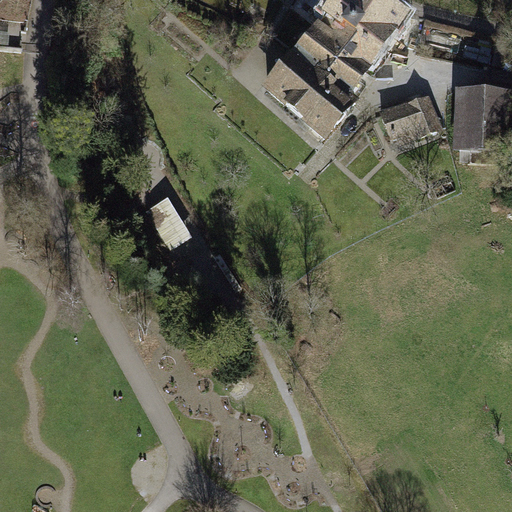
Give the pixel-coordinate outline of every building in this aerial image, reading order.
[(332,46),(368,72),(406,18),(376,0),(338,0),(327,16),(330,19),(342,31),(332,46)] [(342,31),(330,19),(321,26),(315,22),(290,53),(346,101),(368,72),(332,46),(342,31)] [(350,104),(346,101),(290,53),(257,89),(321,139),(350,104)] [(503,94),(455,92),(452,151),(501,153),(503,94)] [(429,97),(380,117),(390,141),(395,139),(400,149),(443,132),(429,97)] [(172,255),(193,244),(171,202),(150,214),(172,255)]
